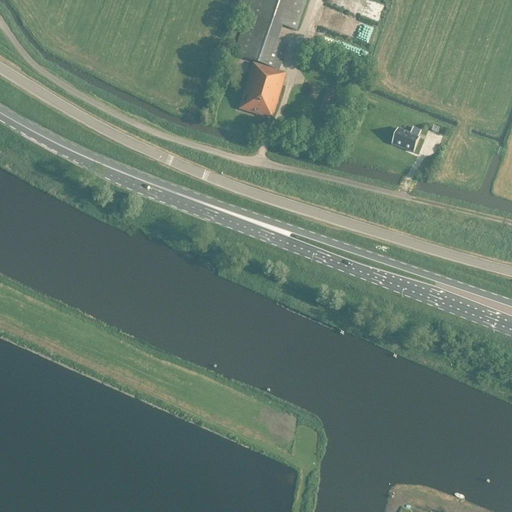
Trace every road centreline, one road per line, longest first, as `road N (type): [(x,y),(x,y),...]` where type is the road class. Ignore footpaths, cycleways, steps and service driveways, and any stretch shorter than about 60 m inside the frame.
road 1 (tertiary): [(511,271),(173,162),(0,68)]
road 2 (primary): [(251,221),(283,241),(511,325)]
road 3 (primary): [(251,221),(107,167),(0,113)]
road 4 (primary): [(511,302),(251,221)]
